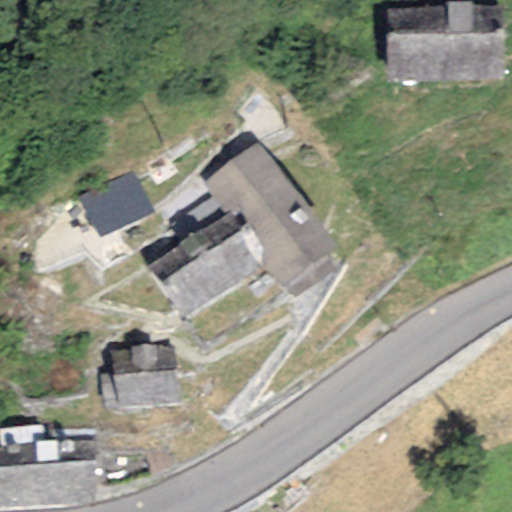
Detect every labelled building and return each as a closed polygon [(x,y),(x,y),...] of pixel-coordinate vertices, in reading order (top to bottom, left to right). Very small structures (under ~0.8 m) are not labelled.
[(383,9),(387,83),(502,78),(499,4),(472,6),(471,0),(448,1),(448,7),(383,9)] [(185,318),(264,262),(283,289),(285,287),(327,258),(336,251),(258,143),(203,182),(224,212),(148,267),(185,318)] [(79,198),(97,238),(153,213),(135,173),(79,198)] [(327,258),(285,287),(294,299),(336,269),(327,258)] [(104,409),(177,402),(171,344),(111,350),(113,372),(100,373),(104,409)] [(0,446),(0,507),(95,506),(94,443),(0,446)]
